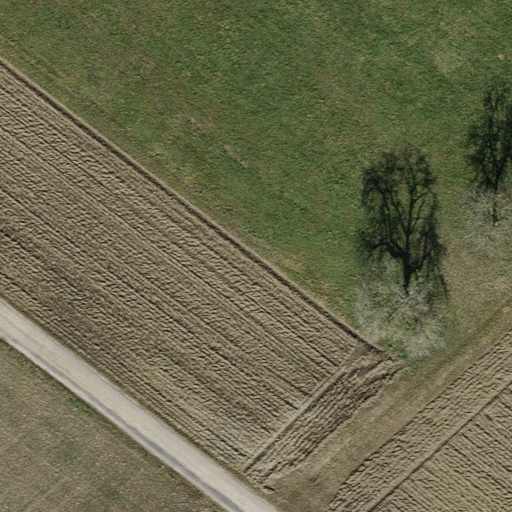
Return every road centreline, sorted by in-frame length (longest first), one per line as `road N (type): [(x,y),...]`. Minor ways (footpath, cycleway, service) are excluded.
road 1 (unclassified): [(272,511),(0,306)]
road 2 (track): [(276,511),(511,299)]
